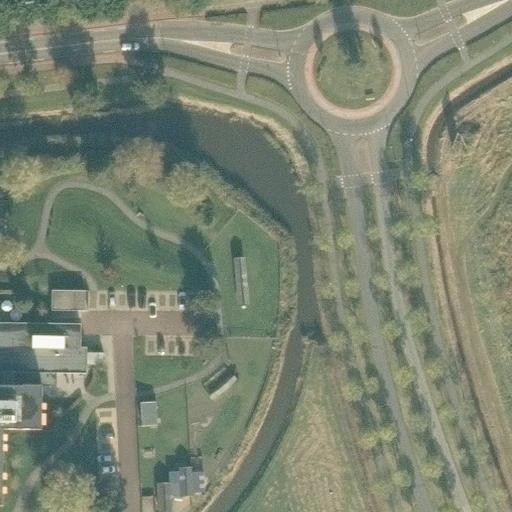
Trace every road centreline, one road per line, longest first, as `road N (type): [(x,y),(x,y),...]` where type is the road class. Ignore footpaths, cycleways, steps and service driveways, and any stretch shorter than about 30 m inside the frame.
road 1 (tertiary): [(464,511),(398,316),(375,122)]
road 2 (tertiary): [(342,126),(383,369),(425,511)]
road 3 (tertiary): [(303,44),(177,33),(143,38)]
road 4 (tertiary): [(143,38),(296,76)]
road 5 (tertiary): [(0,56),(143,38)]
